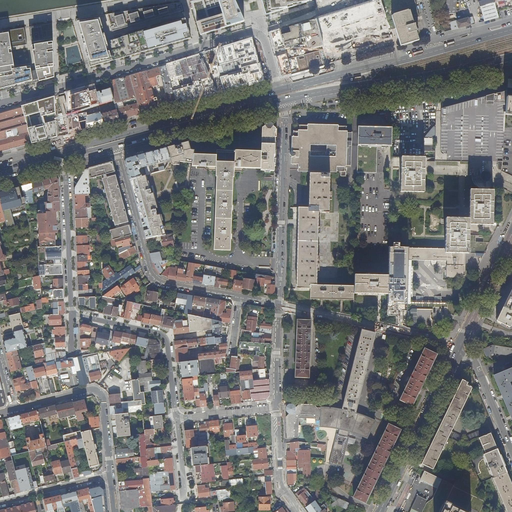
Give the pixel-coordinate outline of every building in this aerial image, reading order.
[(232,0),(196,0),(189,1),(199,35),(242,22),(232,0)] [(314,0),(263,0),(268,15),(314,0)] [(379,0),(375,1),(334,14),(341,41),(344,40),(345,41),(396,24),(401,44),(416,39),(414,32),(418,30),(416,23),(412,24),(410,20),(419,17),(413,0),(379,0)] [(445,0),(445,13),(455,14),(456,2),(456,0),(445,0)] [(494,0),(486,0),(479,2),(481,10),(496,6),(494,0)] [(511,0),(494,0),(496,6),(497,12),(511,7),(511,0)] [(179,3),(107,15),(110,28),(180,8),(179,3)] [(481,10),(484,22),(499,18),(497,12),(496,6),(481,10)] [(334,14),(316,19),(323,47),(341,41),(334,14)] [(99,16),(75,20),(81,40),(83,39),(101,34),(104,33),(99,16)] [(455,28),(455,29),(474,24),(472,17),(456,21),(457,25),(455,26),(456,28),(455,28)] [(183,19),(154,28),(154,29),(183,21),(183,19)] [(85,48),(83,48),(89,67),(137,53),(137,52),(152,47),(152,49),(163,46),(163,44),(188,37),(183,21),(154,29),(154,28),(147,30),(148,31),(129,37),(128,35),(103,43),(85,48)] [(51,24),(28,27),(31,44),(33,60),(52,57),(51,24)] [(0,91),(32,83),(30,71),(29,67),(14,69),(13,65),(11,53),(10,48),(14,47),(14,44),(17,44),(17,46),(26,45),(23,28),(0,31),(0,91)] [(101,34),(83,39),(85,48),(103,43),(101,34)] [(188,37),(163,44),(163,46),(188,38),(188,37)] [(52,61),(34,64),(35,70),(38,81),(53,77),(52,61)] [(166,107),(176,105),(172,89),(168,73),(166,65),(143,72),(130,76),(137,103),(140,114),(157,110),(150,87),(158,85),(156,77),(160,76),(160,78),(161,77),(166,95),(164,96),(166,107)] [(35,70),(30,71),(32,83),(38,81),(35,70)] [(137,103),(130,76),(109,82),(111,89),(114,101),(116,109),(137,103)] [(183,95),(206,89),(204,81),(181,88),(183,95)] [(94,127),(104,124),(101,114),(99,105),(96,93),(94,86),(78,90),(80,100),(84,112),(89,110),(91,115),(90,115),(94,127)] [(99,105),(114,101),(111,89),(102,91),(102,94),(100,94),(100,92),(96,93),(99,105)] [(506,98),(507,92),(487,98),(487,96),(479,98),(479,100),(438,110),(435,111),(434,137),(433,150),(433,159),(470,161),(470,164),(469,175),(472,176),(481,176),(482,174),(483,172),(484,162),(491,162),(497,163),(497,169),(499,171),(501,171),(505,116),(506,98)] [(23,113),(27,125),(28,129),(28,130),(28,133),(31,144),(57,137),(55,97),(21,106),(23,113)] [(119,120),(140,114),(137,103),(116,109),(116,110),(117,110),(119,120)] [(27,125),(23,113),(21,106),(0,112),(0,152),(31,144),(28,133),(28,130),(28,129),(27,125)] [(112,122),(119,120),(117,110),(116,110),(101,114),(104,124),(112,122)] [(265,126),(261,128),(261,152),(260,169),(260,171),(274,172),(275,129),(273,127),(273,126),(270,123),(268,122),(267,123),(264,125),(265,126)] [(292,164),(292,165),(298,165),(298,171),(340,172),(340,177),(345,177),(346,172),(344,172),(344,166),(350,166),(351,133),(345,133),(346,127),(324,126),(306,126),(299,126),(299,132),(293,132),(293,151),(291,151),(291,152),(290,153),(290,154),(290,155),(291,156),(291,158),(293,158),(292,164)] [(357,127),(357,146),(377,146),(391,147),(391,128),(357,127)] [(433,150),(434,137),(423,137),(422,150),(433,150)] [(192,161),(194,150),(190,150),(188,143),(181,146),(181,148),(184,159),(192,161)] [(192,163),(192,161),(184,159),(181,148),(180,148),(180,147),(178,146),(177,147),(176,148),(176,149),(175,150),(178,161),(179,161),(188,163),(191,163),(192,163)] [(356,173),(376,173),(377,146),(357,146),(356,173)] [(167,149),(166,147),(160,149),(144,154),(150,174),(154,173),(152,165),(158,163),(158,161),(159,161),(160,163),(168,161),(170,160),(167,149)] [(174,147),(167,149),(170,160),(171,164),(173,164),(174,164),(174,162),(178,161),(175,150),(174,147)] [(260,169),(261,152),(240,151),(216,150),(216,155),(193,154),(193,166),(208,166),(208,168),(210,170),(217,170),(216,176),(217,176),(216,188),(214,250),(230,250),(231,241),(231,235),(232,211),(232,206),(233,177),(234,171),(239,171),(243,172),(243,168),(259,168),(259,169),(260,169)] [(150,174),(144,154),(133,157),(126,158),(124,161),(129,180),(131,179),(141,177),(139,170),(140,168),(144,167),(146,175),(150,174)] [(424,156),(401,155),(400,190),(423,191),(423,182),(423,175),(424,156)] [(109,163),(88,169),(89,179),(100,176),(103,189),(102,190),(102,191),(103,192),(104,193),(105,193),(110,212),(109,212),(109,213),(109,214),(109,215),(110,215),(111,216),(115,229),(109,230),(111,240),(115,239),(120,238),(131,235),(128,224),(115,173),(112,164),(109,163)] [(83,174),(74,189),(89,188),(89,179),(88,169),(79,171),(83,174)] [(308,208),(308,211),(318,211),(322,211),(322,213),(329,213),(329,200),(332,200),(332,193),(329,193),(330,174),(309,174),(308,208)] [(141,177),(131,179),(131,180),(132,180),(134,186),(133,187),(134,187),(135,190),(134,190),(134,191),(135,191),(137,197),(136,198),(137,198),(139,204),(138,205),(139,205),(141,212),(140,212),(141,212),(143,219),(142,219),(142,220),(143,219),(143,221),(160,217),(159,215),(157,215),(155,210),(153,210),(153,209),(157,208),(156,206),(153,193),(149,194),(149,193),(150,192),(149,186),(148,187),(145,175),(142,176),(141,177)] [(483,190),(487,190),(493,188),(491,180),(490,181),(488,182),(487,182),(484,181),(483,180),(482,179),(481,176),(472,176),(473,180),(473,182),(475,186),(477,187),(479,189),(483,190)] [(55,177),(42,181),(44,190),(48,189),(48,193),(48,202),(59,202),(58,180),(55,177)] [(42,181),(32,184),(33,194),(37,193),(40,192),(45,191),(44,190),(42,181)] [(32,184),(22,186),(24,197),(25,198),(26,203),(33,203),(33,194),(32,184)] [(19,187),(13,189),(16,199),(22,198),(19,187)] [(13,189),(8,190),(10,199),(2,201),(2,204),(7,203),(12,219),(20,217),(17,203),(16,199),(13,189)] [(8,190),(0,192),(0,201),(0,202),(7,229),(28,223),(26,216),(20,217),(12,219),(7,203),(2,204),(2,201),(10,199),(8,190)] [(468,253),(483,254),(492,236),(483,236),(482,242),(475,242),(475,235),(468,235),(468,224),(492,225),(492,222),(492,191),(487,190),(483,190),(469,190),(469,209),(468,219),(456,218),(445,218),(445,238),(444,248),(444,253),(463,253),(465,253),(468,253)] [(74,210),(87,208),(90,207),(90,203),(85,203),(85,194),(74,194),(74,210)] [(17,203),(20,217),(26,216),(26,212),(25,203),(25,198),(24,197),(22,198),(16,199),(17,203)] [(60,211),(59,202),(48,202),(45,202),(46,211),(38,211),(38,223),(38,225),(39,244),(39,247),(55,247),(55,233),(57,233),(56,211),(60,211)] [(75,219),(87,218),(87,208),(74,210),(75,219)] [(316,213),(318,213),(318,211),(308,211),(308,208),(301,208),(298,289),(310,289),(309,299),(319,299),(321,299),(339,300),(342,300),(353,300),(353,294),(353,286),(314,285),(316,213)] [(147,238),(154,237),(165,235),(162,225),(160,217),(143,221),(145,226),(144,226),(144,227),(147,226),(148,230),(145,230),(145,231),(146,230),(148,237),(147,238)] [(75,219),(75,228),(87,227),(87,218),(75,219)] [(160,236),(163,248),(173,247),(172,243),(170,234),(165,235),(160,236)] [(76,236),(76,246),(87,246),(87,238),(91,238),(91,236),(88,236),(78,236),(76,236)] [(120,239),(120,238),(115,239),(116,245),(120,244),(121,248),(120,249),(121,253),(132,248),(131,245),(129,246),(128,242),(130,241),(129,237),(120,239)] [(61,246),(55,247),(39,247),(37,247),(38,262),(38,265),(62,264),(61,246)] [(76,246),(76,256),(89,256),(89,246),(87,246),(76,246)] [(136,253),(134,246),(132,248),(121,253),(118,254),(120,260),(123,258),(124,259),(136,253)] [(387,310),(398,310),(407,310),(407,300),(408,260),(446,260),(446,277),(463,278),(463,272),(463,253),(444,253),(444,248),(407,248),(398,247),(392,247),(388,247),(388,273),(388,276),(387,295),(387,310)] [(154,253),(149,254),(152,263),(166,260),(166,259),(162,259),(162,260),(161,260),(159,252),(156,253),(154,253)] [(166,260),(152,263),(153,268),(158,274),(162,270),(161,267),(168,265),(166,260)] [(77,262),(77,276),(89,276),(89,270),(85,270),(85,266),(88,266),(87,263),(87,262),(77,262)] [(195,264),(188,262),(187,274),(185,273),(185,275),(182,274),(183,268),(178,267),(178,268),(176,280),(185,282),(186,280),(192,281),(193,276),(194,265),(195,264)] [(62,274),(62,264),(38,265),(39,276),(62,274)] [(106,279),(102,282),(102,284),(102,288),(102,296),(117,286),(140,269),(140,266),(133,270),(130,265),(119,273),(117,274),(116,273),(114,274),(106,279)] [(203,278),(202,283),(214,285),(217,267),(205,265),(203,278)] [(114,274),(113,273),(112,271),(108,266),(102,270),(102,273),(106,279),(114,274)] [(167,277),(167,278),(176,280),(178,268),(175,267),(174,270),(167,268),(161,275),(167,277)] [(214,285),(214,287),(218,287),(219,284),(220,284),(226,285),(227,280),(219,279),(220,273),(228,274),(229,269),(217,267),(214,285)] [(0,285),(6,284),(5,280),(0,281),(0,275),(9,274),(8,269),(6,270),(0,271),(0,285)] [(263,295),(264,284),(265,276),(255,274),(255,278),(256,278),(256,285),(261,286),(260,294),(263,295)] [(437,274),(414,274),(414,282),(419,282),(419,287),(427,287),(427,283),(431,283),(431,284),(437,284),(437,274)] [(380,295),(387,295),(388,276),(354,275),(354,294),(368,294),(377,295),(380,295)] [(77,276),(78,285),(85,284),(85,279),(89,278),(89,276),(77,276)] [(192,281),(192,283),(202,284),(202,283),(203,278),(193,276),(192,281)] [(273,294),(274,286),(269,285),(270,277),(265,276),(264,284),(267,285),(266,289),(265,293),(273,294)] [(134,290),(139,287),(140,285),(141,282),(138,278),(134,277),(121,287),(126,295),(134,290)] [(63,289),(62,279),(53,279),(53,289),(63,289)] [(253,289),(254,281),(249,280),(249,279),(246,279),(246,280),(243,279),(242,282),(241,288),(253,289)] [(233,290),(241,291),(241,288),(242,282),(234,280),(233,290)] [(78,285),(78,297),(92,297),(91,286),(90,286),(87,286),(87,284),(85,284),(78,285)] [(102,296),(110,298),(120,290),(117,286),(102,296)] [(511,287),(509,294),(501,310),(496,321),(506,326),(507,327),(507,326),(510,327),(511,322),(511,287)] [(63,289),(53,289),(52,289),(52,294),(51,294),(51,296),(53,296),(53,299),(63,298),(63,289)] [(157,299),(158,293),(148,292),(146,301),(156,302),(157,299)] [(175,303),(177,293),(172,292),(170,301),(165,300),(165,301),(163,309),(165,310),(169,311),(169,307),(173,307),(173,306),(175,306),(175,303)] [(184,314),(188,315),(190,315),(191,310),(191,309),(192,305),(194,296),(177,293),(175,303),(186,305),(184,314)] [(133,303),(135,303),(134,295),(125,301),(127,301),(133,303)] [(111,316),(113,304),(114,299),(110,298),(102,296),(101,301),(109,303),(108,307),(106,306),(104,314),(111,316)] [(204,307),(206,298),(194,296),(192,305),(197,306),(196,309),(200,309),(201,306),(204,307)] [(92,297),(78,297),(78,305),(85,305),(85,301),(89,301),(89,308),(96,308),(95,297),(92,297)] [(7,305),(8,308),(19,305),(17,298),(6,300),(2,301),(3,305),(7,305)] [(211,319),(216,320),(219,300),(206,298),(204,307),(203,312),(203,318),(211,319)] [(37,300),(35,301),(36,307),(34,307),(33,304),(29,305),(30,306),(28,307),(20,309),(21,313),(42,308),(41,303),(41,299),(37,300)] [(156,308),(161,309),(163,309),(165,301),(157,299),(156,302),(156,304),(156,308)] [(218,321),(229,323),(232,305),(229,302),(226,301),(225,310),(226,310),(225,314),(221,313),(221,310),(223,310),(225,301),(219,300),(216,320),(218,321)] [(403,327),(445,333),(460,302),(441,301),(434,301),(422,301),(416,300),(407,300),(407,310),(398,310),(401,312),(402,314),(403,316),(403,327)] [(64,314),(63,301),(52,302),(53,314),(60,314),(64,314)] [(123,318),(129,319),(130,312),(131,312),(131,309),(133,303),(127,301),(123,318)] [(111,316),(116,317),(119,305),(113,304),(111,316)] [(149,324),(161,326),(163,317),(165,310),(163,309),(161,309),(160,316),(151,314),(151,316),(149,324)] [(398,326),(403,327),(403,316),(402,314),(401,312),(398,310),(387,310),(387,316),(394,316),(396,317),(397,318),(398,319),(398,326)] [(161,326),(173,329),(175,321),(175,319),(166,317),(167,313),(164,312),(163,317),(161,326)] [(13,332),(23,329),(19,313),(9,316),(10,323),(11,326),(13,332)] [(42,315),(42,317),(49,316),(49,319),(49,323),(49,325),(60,324),(60,314),(53,314),(42,315)] [(141,322),(149,324),(151,316),(143,314),(143,316),(141,322)] [(212,330),(211,319),(203,318),(190,315),(188,315),(189,325),(190,333),(212,330)] [(218,322),(218,321),(216,320),(211,319),(212,330),(213,337),(214,337),(214,338),(217,338),(223,337),(223,335),(219,336),(218,322)] [(256,321),(256,320),(248,319),(248,320),(247,320),(246,330),(247,330),(251,330),(251,331),(255,331),(256,321)] [(173,329),(173,334),(190,333),(189,325),(183,326),(182,320),(175,321),(173,329)] [(309,378),(311,321),(297,320),(295,377),(309,378)] [(272,330),(272,324),(265,323),(265,321),(263,321),(263,323),(260,322),(259,330),(259,332),(270,333),(270,330),(272,330)] [(80,327),(80,339),(83,339),(84,333),(84,332),(86,332),(90,333),(91,326),(82,325),(80,327)] [(65,337),(64,326),(54,327),(54,330),(52,330),(52,334),(51,334),(51,338),(54,338),(65,337)] [(3,344),(5,353),(16,350),(22,349),(28,347),(23,329),(13,332),(15,338),(5,341),(3,344)] [(271,333),(270,333),(259,332),(257,331),(255,331),(251,331),(247,330),(241,330),(239,342),(270,344),(271,333)] [(111,342),(120,344),(121,344),(122,333),(113,331),(111,342)] [(362,331),(342,409),(343,410),(345,411),(345,410),(352,412),(354,413),(354,412),(355,413),(355,411),(356,411),(356,410),(374,334),(362,331)] [(108,347),(110,335),(98,333),(95,344),(108,347)] [(137,336),(122,333),(121,344),(128,345),(128,343),(136,344),(137,336)] [(136,344),(135,347),(136,347),(137,345),(147,347),(148,339),(137,336),(136,344)] [(65,345),(65,337),(54,338),(55,342),(57,342),(57,345),(65,345)] [(206,343),(206,345),(211,344),(224,342),(223,337),(217,338),(214,338),(214,337),(213,337),(205,338),(206,343)] [(80,339),(80,347),(90,347),(90,339),(83,339),(80,339)] [(147,347),(146,350),(144,361),(145,361),(150,360),(161,359),(160,345),(155,340),(148,339),(147,347)] [(196,339),(187,340),(187,344),(187,347),(175,349),(177,363),(178,362),(188,361),(188,358),(187,352),(189,352),(190,352),(190,351),(188,351),(187,348),(197,347),(196,339)] [(176,342),(175,342),(175,349),(187,347),(187,344),(187,340),(176,342)] [(43,346),(45,346),(44,343),(32,346),(35,357),(43,355),(41,345),(43,345),(43,346)] [(483,349),(486,356),(493,353),(511,356),(511,348),(492,345),(483,349)] [(129,348),(112,351),(109,354),(118,362),(129,348)] [(136,358),(137,362),(144,361),(146,350),(143,349),(141,358),(136,358)] [(400,400),(412,406),(436,355),(424,349),(400,400)] [(5,353),(10,372),(21,369),(19,359),(20,358),(19,356),(18,356),(16,350),(5,353)] [(219,352),(190,355),(190,361),(197,360),(214,358),(221,357),(225,357),(226,350),(219,350),(219,352)] [(65,359),(66,359),(66,358),(65,352),(46,356),(46,358),(46,362),(54,361),(65,359)] [(83,360),(86,374),(89,374),(90,378),(89,378),(89,380),(90,380),(90,381),(95,380),(95,381),(97,381),(97,379),(101,379),(100,376),(102,375),(97,355),(82,358),(83,360)] [(258,356),(254,355),(254,361),(258,361),(258,367),(264,368),(264,357),(258,356)] [(80,386),(88,384),(87,379),(86,374),(83,360),(82,358),(82,356),(81,356),(73,357),(66,359),(65,359),(54,361),(54,363),(56,362),(57,369),(75,366),(80,386)] [(237,359),(237,357),(231,357),(230,366),(227,365),(226,372),(226,373),(235,372),(237,359)] [(162,367),(161,359),(150,360),(151,365),(156,365),(157,367),(162,367)] [(188,361),(178,362),(180,378),(182,377),(197,376),(199,376),(197,360),(190,361),(188,361)] [(57,373),(54,363),(54,361),(46,362),(43,363),(46,375),(53,374),(53,375),(57,374),(56,373),(57,373)] [(137,362),(138,372),(138,374),(147,373),(145,361),(144,361),(137,362)] [(49,387),(47,380),(46,375),(43,363),(36,365),(32,366),(35,378),(44,376),(44,378),(43,379),(45,388),(49,387)] [(14,387),(36,381),(35,378),(32,366),(21,369),(10,372),(11,375),(22,371),(24,378),(12,381),(14,387)] [(511,390),(508,382),(511,380),(511,367),(493,376),(511,420),(511,390)] [(263,377),(263,369),(255,370),(256,379),(266,379),(266,377),(263,377)] [(245,403),(255,402),(254,394),(252,380),(251,371),(239,372),(241,391),(242,391),(243,400),(245,400),(245,403)] [(120,394),(108,395),(109,404),(122,403),(128,402),(141,401),(141,405),(145,405),(144,392),(140,393),(139,382),(138,375),(138,374),(138,372),(132,373),(133,381),(132,381),(133,398),(121,400),(120,394)] [(151,373),(138,375),(139,382),(147,381),(152,381),(151,373)] [(182,377),(184,393),(187,393),(195,392),(195,388),(193,389),(192,385),(198,385),(197,376),(182,377)] [(463,377),(421,464),(432,469),(434,466),(448,438),(460,444),(463,437),(451,432),(472,387),(466,384),(468,380),(463,377)] [(269,396),(269,379),(266,379),(256,379),(252,380),(254,394),(255,402),(265,401),(269,396)] [(148,389),(151,389),(160,387),(160,380),(152,381),(147,381),(147,382),(148,389)] [(14,387),(16,394),(17,393),(17,391),(32,387),(32,385),(36,384),(36,381),(14,387)] [(147,381),(139,382),(140,393),(144,392),(148,392),(148,389),(147,382),(147,381)] [(230,395),(229,386),(217,388),(218,392),(218,397),(226,397),(225,396),(230,395)] [(151,391),(153,404),(154,404),(163,403),(161,390),(151,391)] [(196,408),(200,407),(199,394),(199,392),(196,392),(195,392),(187,393),(184,393),(185,401),(194,400),(194,396),(197,396),(198,399),(195,399),(196,408)] [(231,404),(240,403),(239,394),(230,395),(231,404)] [(94,406),(92,396),(84,398),(84,399),(86,408),(90,407),(90,408),(92,408),(92,406),(94,406)] [(87,411),(86,408),(84,399),(73,402),(76,417),(78,421),(84,419),(82,414),(82,415),(81,412),(87,411)] [(116,406),(110,407),(111,415),(115,415),(128,413),(142,412),(141,405),(141,401),(128,402),(122,403),(123,409),(116,410),(116,406)] [(76,417),(73,402),(55,407),(57,417),(58,418),(69,415),(70,418),(76,417)] [(163,403),(154,404),(155,414),(164,413),(163,403)] [(292,438),(293,442),(295,442),(294,438),(295,426),(312,426),(313,405),(298,404),(295,407),(293,404),(289,404),(288,404),(289,405),(287,408),(286,407),(285,407),(285,411),(288,414),(285,417),(286,439),(292,438)] [(55,407),(55,406),(37,410),(39,419),(49,416),(50,420),(51,420),(51,418),(57,417),(55,407)] [(363,422),(363,416),(361,415),(354,413),(352,412),(345,411),(343,410),(334,409),(325,408),(320,408),(320,409),(320,427),(324,427),(330,427),(339,429),(338,435),(336,435),(333,445),(346,446),(347,444),(348,438),(347,437),(348,431),(356,433),(360,434),(362,436),(363,422)] [(19,415),(23,428),(24,427),(25,426),(25,425),(34,423),(34,421),(38,420),(38,419),(39,419),(37,410),(19,415)] [(128,413),(115,415),(117,437),(130,436),(128,413)] [(19,415),(7,418),(11,430),(21,427),(21,429),(23,428),(19,415)] [(161,415),(149,417),(151,429),(154,429),(163,428),(162,419),(161,415)] [(369,418),(363,416),(363,422),(362,436),(367,438),(375,421),(369,418)] [(99,426),(98,417),(88,417),(89,423),(89,424),(90,427),(99,426)] [(0,458),(4,458),(11,456),(7,443),(1,420),(0,419),(0,458)] [(57,444),(64,442),(62,436),(51,439),(46,420),(40,421),(43,434),(46,446),(47,446),(55,444),(57,444)] [(228,424),(227,420),(222,420),(223,428),(224,437),(229,436),(229,430),(233,430),(232,424),(228,424)] [(218,428),(218,421),(208,422),(209,432),(209,433),(219,431),(218,428)] [(209,432),(208,422),(206,422),(206,425),(199,426),(200,433),(204,433),(209,432)] [(369,496),(400,430),(388,424),(356,490),(369,496)] [(257,436),(256,426),(250,427),(246,427),(247,437),(257,436)] [(496,449),(495,445),(490,433),(487,427),(465,436),(468,443),(478,438),(485,454),(496,449)] [(144,430),(144,434),(146,449),(149,448),(149,446),(148,442),(150,442),(149,439),(150,439),(149,434),(154,434),(154,429),(151,429),(144,430)] [(92,441),(89,430),(80,432),(82,437),(84,446),(89,465),(91,473),(99,471),(102,466),(102,463),(97,464),(94,452),(96,452),(93,441),(92,441)] [(193,430),(184,431),(185,439),(194,438),(197,438),(197,430),(193,430)] [(238,430),(234,430),(235,432),(236,443),(245,442),(245,436),(239,436),(238,430)] [(82,437),(80,432),(80,431),(62,435),(62,436),(64,442),(69,440),(82,437)] [(236,443),(235,432),(233,432),(232,433),(231,435),(231,436),(232,446),(228,446),(228,440),(224,440),(225,444),(225,446),(225,450),(236,449),(236,446),(236,443)] [(27,446),(29,451),(41,448),(46,446),(43,434),(39,435),(40,439),(30,441),(29,437),(25,438),(27,446)] [(144,434),(138,435),(141,457),(147,457),(146,449),(144,434)] [(84,446),(82,437),(69,440),(72,449),(84,446)] [(194,438),(185,439),(186,448),(191,448),(198,447),(198,445),(195,445),(194,438)] [(74,479),(79,477),(72,449),(69,440),(64,442),(69,460),(72,471),(74,479)] [(7,443),(11,456),(16,454),(13,441),(7,443)] [(346,446),(333,445),(329,464),(341,467),(346,446)] [(167,451),(171,450),(171,446),(160,447),(158,447),(157,447),(149,448),(146,449),(147,457),(147,461),(154,461),(154,459),(153,452),(157,451),(157,453),(167,452),(167,451)] [(198,447),(191,448),(192,460),(193,466),(203,465),(208,465),(206,446),(198,447)] [(259,459),(266,458),(266,456),(265,449),(260,449),(260,447),(259,447),(248,448),(236,449),(225,450),(227,463),(230,462),(229,456),(253,454),(258,454),(259,459)] [(29,451),(32,466),(44,463),(41,451),(41,448),(29,451)] [(302,448),(298,448),(298,455),(298,467),(303,467),(303,473),(306,473),(306,477),(310,477),(310,467),(303,467),(303,450),(306,450),(306,449),(302,448)] [(128,449),(114,450),(115,460),(129,459),(128,451),(128,449)] [(493,478),(506,473),(496,449),(485,454),(483,454),(487,464),(485,465),(487,469),(488,468),(492,477),(490,478),(491,479),(493,478)] [(32,490),(38,488),(32,466),(29,451),(19,454),(16,454),(11,456),(12,459),(12,460),(14,467),(26,464),(32,490)] [(286,457),(286,465),(295,465),(295,456),(286,457)] [(141,457),(139,458),(139,464),(142,463),(142,468),(148,468),(148,466),(147,461),(147,457),(141,457)] [(267,468),(266,458),(259,459),(253,460),(254,470),(267,468)] [(172,459),(154,461),(147,461),(148,466),(159,465),(159,462),(163,462),(164,470),(162,471),(162,472),(168,472),(173,471),(172,459)] [(20,491),(14,467),(12,460),(5,462),(10,481),(12,481),(15,494),(20,493),(20,491)] [(54,474),(62,472),(60,463),(59,460),(51,463),(52,468),(54,474)] [(63,473),(72,471),(69,460),(60,463),(62,472),(63,473)] [(228,475),(227,463),(224,463),(213,464),(215,482),(223,481),(228,480),(228,475)] [(194,474),(195,484),(215,482),(213,464),(208,465),(203,465),(193,466),(194,474)] [(287,469),(288,474),(295,474),(295,465),(286,466),(287,469)] [(46,482),(55,479),(54,474),(52,468),(46,470),(47,472),(42,473),(45,482),(46,482)] [(140,468),(137,469),(137,471),(142,471),(143,479),(149,479),(148,474),(148,468),(142,468),(140,468)] [(0,487),(3,497),(8,496),(3,473),(2,469),(0,469),(0,487)] [(175,489),(173,471),(168,472),(168,476),(168,478),(167,478),(168,486),(163,486),(163,491),(165,491),(175,489)] [(420,479),(437,488),(441,479),(437,477),(424,471),(420,479)] [(148,474),(149,479),(150,492),(152,492),(163,491),(163,486),(162,477),(168,476),(168,472),(162,472),(161,472),(156,473),(148,474)] [(506,511),(511,511),(511,486),(506,473),(493,478),(506,511)] [(295,474),(288,474),(288,485),(293,485),(293,480),(293,477),(296,477),(296,474),(295,474)] [(130,481),(118,482),(118,488),(121,510),(132,508),(147,507),(152,506),(151,500),(150,492),(149,479),(143,479),(134,480),(130,481)] [(259,496),(271,494),(271,487),(270,482),(265,482),(265,491),(258,492),(259,495),(259,496)] [(107,511),(106,498),(105,489),(100,485),(88,488),(94,511),(107,511)] [(217,496),(218,500),(230,499),(229,490),(208,492),(208,489),(205,489),(204,486),(197,486),(198,498),(217,496)] [(303,487),(296,493),(298,496),(305,490),(303,487)] [(94,511),(88,488),(76,491),(81,511),(94,511)] [(176,497),(175,489),(165,491),(165,495),(167,495),(170,495),(171,498),(176,497)] [(305,490),(298,496),(306,507),(310,504),(308,501),(312,498),(305,490)] [(365,503),(369,496),(356,490),(353,497),(365,503)] [(81,511),(76,491),(60,495),(62,504),(63,504),(65,511),(81,511)] [(150,492),(151,500),(167,498),(167,495),(165,495),(165,491),(163,491),(152,492),(150,492)] [(62,504),(60,495),(43,499),(46,511),(53,511),(53,510),(55,509),(55,508),(63,506),(62,504)] [(411,509),(417,511),(419,511),(426,500),(417,495),(411,509)] [(258,511),(270,511),(270,497),(259,497),(258,497),(258,511)] [(338,499),(334,502),(330,505),(331,507),(336,503),(337,504),(348,510),(354,506),(338,498),(338,499)] [(306,507),(308,511),(316,511),(317,511),(316,509),(317,508),(314,505),(315,504),(314,501),(313,502),(310,504),(306,507)] [(35,511),(33,502),(18,506),(1,510),(0,510),(0,511),(35,511)] [(223,508),(220,509),(220,511),(227,511),(234,511),(233,502),(223,503),(223,507),(223,508)] [(466,511),(445,502),(441,510),(440,511),(466,511)]
